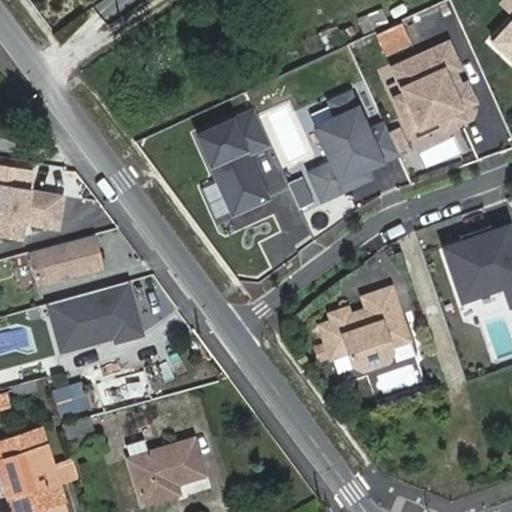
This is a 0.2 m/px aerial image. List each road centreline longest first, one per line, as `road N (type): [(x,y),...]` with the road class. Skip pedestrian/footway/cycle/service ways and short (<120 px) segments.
road 1 (unclassified): [(238,332),(0,13)]
road 2 (residential): [(511,172),(395,221),(238,332)]
road 3 (unclassified): [(367,511),(238,332)]
